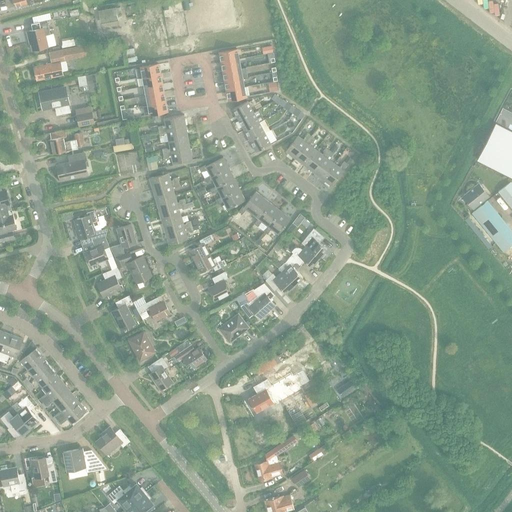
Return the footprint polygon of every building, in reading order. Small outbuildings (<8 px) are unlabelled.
[(120,7),(116,8),(115,7),(98,10),(101,24),(118,20),(117,17),(122,16),(120,7)] [(32,51),(48,47),(45,35),(50,34),(47,20),(31,23),(32,30),(26,31),(28,39),(29,39),(32,51)] [(34,66),(37,80),(55,76),(55,74),(62,72),(60,61),(65,60),(64,57),(78,54),(76,46),(49,51),(51,63),(34,66)] [(219,52),(221,62),(239,59),(237,49),(219,52)] [(223,71),(241,68),(239,59),(221,62),(223,71)] [(137,78),(142,77),(160,73),(158,64),(140,67),(135,68),(137,78)] [(223,71),(224,81),(242,77),(247,76),(246,67),(241,68),(223,71)] [(144,86),(162,83),(160,73),(142,77),(144,86)] [(77,77),(79,86),(87,85),(85,76),(77,77)] [(224,81),(226,90),(244,87),(242,77),(224,81)] [(144,86),(146,95),(163,92),(162,83),(144,86)] [(67,87),(40,93),(44,113),(56,110),(57,117),(73,114),(67,87)] [(244,87),(226,90),(228,100),(246,96),(244,87)] [(144,105),(164,101),(162,94),(141,98),(144,105)] [(271,98),(284,107),(287,103),(274,94),(271,98)] [(142,106),(144,115),(149,114),(167,111),(165,101),(147,105),(142,106)] [(238,120),(253,112),(247,101),(232,109),(238,120)] [(501,113),(507,121),(511,117),(511,110),(509,107),(501,113)] [(244,130),(259,122),(253,112),(238,120),(244,130)] [(158,131),(186,126),(184,114),(164,118),(166,126),(163,127),(162,125),(158,126),(158,131)] [(91,115),(77,118),(79,130),(93,127),(91,115)] [(250,140),(264,132),(259,122),(244,130),(250,140)] [(477,159),(511,176),(511,131),(495,123),(477,159)] [(168,141),(188,137),(186,126),(158,131),(159,136),(164,135),(164,133),(167,133),(168,141)] [(71,140),(64,142),(63,139),(67,138),(66,131),(51,134),(52,139),(50,139),(50,140),(47,140),(49,149),(52,148),(53,154),(73,150),(72,146),(73,146),(71,140)] [(264,132),(250,140),(256,151),(270,143),(264,132)] [(74,134),(75,139),(76,145),(83,144),(81,133),(74,134)] [(294,159),(311,136),(307,133),(304,137),(305,138),(304,140),(297,135),(285,151),(294,159)] [(303,165),(316,149),(309,144),(311,142),(312,143),(315,139),(311,136),(294,159),(303,165)] [(163,153),(190,148),(188,137),(168,141),(170,149),(167,149),(167,148),(162,149),(163,153)] [(113,146),(114,151),(134,148),(133,142),(113,146)] [(312,172),(329,150),(325,147),(323,151),(324,152),(322,154),(316,149),(303,165),(312,172)] [(190,148),(163,153),(164,158),(168,157),(168,156),(171,155),(172,164),(192,160),(190,148)] [(321,179),(334,163),(327,158),(329,156),(330,157),(333,153),(329,150),(312,172),(321,179)] [(56,164),(60,180),(88,174),(83,153),(72,155),(73,161),(56,164)] [(211,177),(228,168),(223,157),(206,166),(205,165),(199,168),(201,172),(207,169),(210,176),(211,177)] [(334,163),(321,179),(331,186),(348,164),(344,161),(341,165),(342,166),(340,168),(334,163)] [(216,188),(234,179),(228,168),(211,177),(210,176),(204,179),(206,183),(212,180),(215,186),(216,188)] [(152,190),(179,182),(177,177),(173,178),(173,180),(170,181),(168,173),(149,178),(152,190)] [(221,198),(239,189),(234,179),(216,188),(215,186),(210,189),(212,193),(218,190),(221,197),(221,198)] [(498,191),(511,208),(511,183),(510,181),(498,191)] [(155,201),(174,195),(172,187),(175,186),(175,188),(180,186),(179,182),(152,190),(155,201)] [(0,212),(7,211),(6,206),(10,205),(6,191),(2,192),(0,183),(0,212)] [(463,196),(473,208),(488,195),(478,183),(463,196)] [(221,198),(221,197),(215,200),(217,204),(223,201),(227,209),(245,200),(239,189),(221,198)] [(255,216),(267,201),(255,191),(243,206),(238,211),(242,214),(246,209),(255,216)] [(158,211),(185,204),(184,199),(179,200),(179,202),(177,202),(174,195),(155,201),(158,211)] [(471,213),(503,252),(511,244),(511,231),(487,200),(471,213)] [(266,225),(278,210),(267,201),(255,216),(258,218),(254,223),(257,226),(261,221),(266,225)] [(161,222),(181,217),(179,209),(181,208),(182,210),(187,208),(185,204),(158,211),(161,222)] [(92,241),(105,237),(107,228),(94,232),(91,222),(97,220),(94,210),(86,212),(87,215),(74,219),(80,239),(90,235),(92,241)] [(278,210),(266,225),(267,226),(263,231),(266,234),(270,229),(278,234),(290,219),(278,210)] [(7,211),(0,212),(0,241),(14,238),(12,230),(16,229),(12,214),(9,215),(7,211)] [(165,233),(192,225),(190,221),(186,222),(186,224),(183,224),(181,217),(161,222),(165,233)] [(116,245),(118,252),(123,251),(122,247),(136,243),(131,224),(116,228),(121,244),(116,245)] [(192,225),(165,233),(168,245),(187,239),(185,231),(188,230),(188,231),(193,230),(192,225)] [(301,243),(319,257),(320,256),(321,258),(325,253),(323,252),(326,248),(318,241),(322,236),(313,228),(301,243)] [(194,262),(209,254),(204,244),(213,240),(211,234),(199,240),(201,245),(189,251),(194,262)] [(105,237),(92,241),(95,248),(84,252),(89,265),(108,258),(104,249),(109,247),(105,237)] [(311,266),(319,257),(301,243),(305,246),(302,249),(300,248),(298,247),(295,247),(294,248),(291,252),(293,253),(290,256),(299,264),(303,259),(311,266)] [(115,257),(118,267),(125,265),(124,261),(131,259),(129,252),(115,257)] [(209,254),(194,262),(200,272),(212,266),(215,271),(226,265),(223,259),(217,262),(215,258),(212,259),(209,254)] [(127,263),(137,283),(151,276),(142,256),(127,263)] [(295,269),(299,264),(290,256),(284,263),(287,266),(281,272),(294,285),(302,277),(295,269)] [(97,283),(103,297),(117,291),(115,288),(119,286),(116,280),(121,277),(117,267),(103,274),(105,280),(97,283)] [(208,288),(214,301),(230,293),(224,280),(227,278),(224,272),(212,278),(215,284),(208,288)] [(285,293),(294,285),(281,272),(276,277),(272,273),(265,280),(273,289),(277,285),(285,293)] [(250,307),(259,318),(274,305),(270,299),(275,295),(264,282),(259,287),(255,291),(260,297),(250,307)] [(236,298),(239,306),(249,302),(245,293),(236,298)] [(111,312),(121,331),(135,323),(126,306),(133,302),(129,295),(115,302),(118,308),(111,312)] [(163,301),(159,303),(157,297),(136,308),(139,313),(149,308),(155,320),(170,313),(163,301)] [(219,328),(229,342),(248,327),(238,314),(219,328)] [(0,360),(1,361),(11,334),(0,330),(0,360)] [(129,340),(140,360),(154,352),(144,332),(129,340)] [(11,334),(1,361),(6,363),(9,355),(16,357),(23,339),(11,334)] [(198,347),(195,350),(189,340),(172,351),(179,361),(185,357),(193,368),(206,359),(198,347)] [(28,370),(43,357),(35,348),(20,361),(28,370)] [(287,350),(258,367),(256,364),(254,365),(259,374),(290,355),(287,350)] [(35,379),(50,366),(43,357),(28,370),(35,379)] [(149,374),(160,390),(172,382),(163,368),(167,366),(162,357),(152,364),(155,369),(149,374)] [(42,387),(57,375),(50,366),(35,379),(42,387)] [(305,395),(300,386),(309,381),(302,367),(272,385),(268,378),(256,385),(260,392),(249,398),(256,411),(278,399),(283,407),(285,406),(296,425),(316,414),(311,405),(319,401),(312,390),(305,395)] [(43,402),(65,384),(57,375),(42,387),(42,388),(46,393),(40,398),(43,402)] [(331,385),(335,391),(350,381),(346,376),(331,385)] [(56,406),(72,393),(65,384),(43,402),(46,406),(52,401),(56,406)] [(2,394),(7,399),(16,391),(11,386),(2,394)] [(56,421),(79,402),(72,393),(56,406),(60,411),(52,417),(56,421)] [(18,413),(30,427),(39,421),(30,410),(34,406),(26,396),(18,403),(23,409),(18,413)] [(79,402),(56,421),(59,425),(67,418),(70,423),(65,427),(68,430),(76,423),(74,421),(87,411),(79,402)] [(30,427),(18,413),(13,417),(8,411),(0,418),(8,428),(13,424),(22,434),(30,427)] [(120,428),(115,432),(110,426),(104,431),(106,433),(96,441),(106,454),(120,443),(123,447),(130,441),(120,428)] [(255,464),(259,480),(281,474),(276,455),(283,450),(279,444),(265,454),(267,461),(255,464)] [(91,449),(79,452),(78,449),(63,452),(67,471),(86,467),(87,472),(106,468),(91,449)] [(53,463),(46,464),(45,457),(31,460),(35,478),(48,475),(49,482),(57,481),(53,463)] [(16,467),(8,468),(7,465),(0,466),(0,469),(3,486),(10,484),(12,493),(27,490),(24,477),(18,478),(16,467)] [(292,478),(297,486),(310,477),(304,469),(292,478)] [(126,509),(146,492),(145,492),(145,491),(142,487),(140,488),(136,483),(131,488),(129,486),(123,491),(119,486),(108,495),(114,502),(118,499),(126,509)] [(146,492),(126,509),(128,511),(142,511),(153,503),(149,498),(150,497),(146,493),(146,492)] [(267,511),(278,511),(293,508),(289,495),(283,496),(283,495),(265,500),(267,511)]
